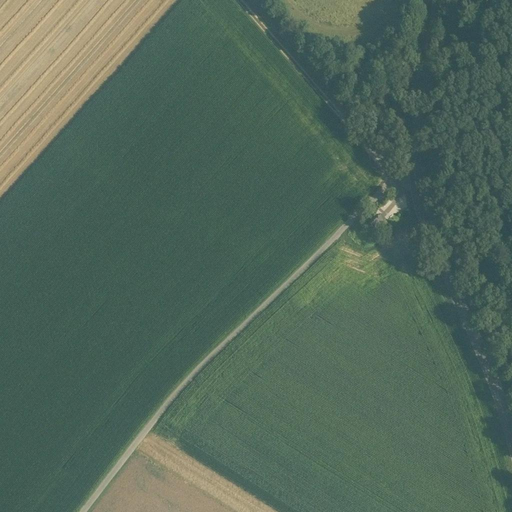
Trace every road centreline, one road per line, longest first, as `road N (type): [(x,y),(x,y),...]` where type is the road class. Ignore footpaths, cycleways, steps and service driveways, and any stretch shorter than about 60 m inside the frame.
road 1 (track): [(413,178),(385,184),(197,370),(83,511)]
road 2 (tertiary): [(511,441),(413,181),(439,0)]
road 3 (track): [(392,179),(238,0)]
road 4 (track): [(284,0),(331,35),(375,26),(397,0)]
